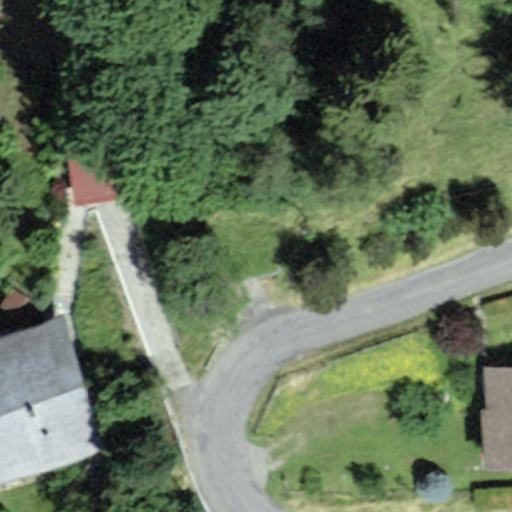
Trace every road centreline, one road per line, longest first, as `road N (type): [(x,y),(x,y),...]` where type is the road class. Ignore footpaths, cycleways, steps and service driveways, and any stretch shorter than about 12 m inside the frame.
road 1 (unclassified): [(248,511),(213,427),(229,378),(259,350),(298,332),(511,256)]
road 2 (unknown): [(213,427),(166,395),(123,300),(97,200),(81,199),(70,213),(54,329)]
